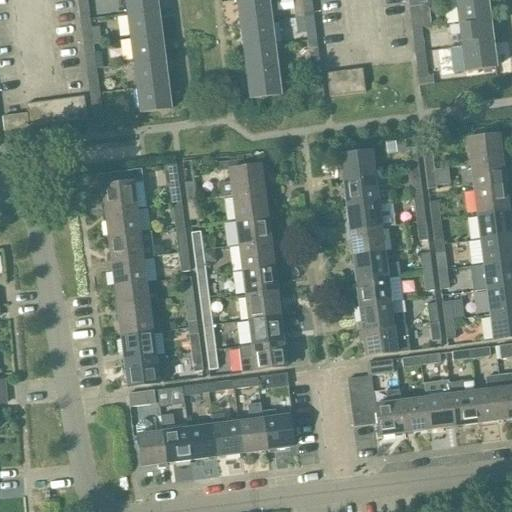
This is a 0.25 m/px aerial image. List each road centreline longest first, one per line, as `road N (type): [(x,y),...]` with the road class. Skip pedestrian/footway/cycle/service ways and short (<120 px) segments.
road 1 (residential): [(109,511),(90,497),(78,466),(40,224),(27,201),(0,187)]
road 2 (residential): [(511,470),(184,511)]
